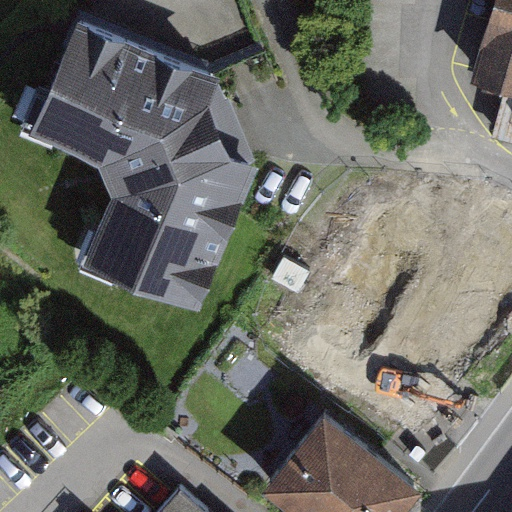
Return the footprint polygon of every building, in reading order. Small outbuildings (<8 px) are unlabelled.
[(511,0),(496,0),(471,87),(507,99),(496,137),(511,141),(511,0)] [(222,78),(78,20),(29,138),(102,167),(114,200),(88,267),(202,311),(257,169),(234,160),(211,106),(222,78)] [(511,198),(506,193),(497,203),(486,194),(463,218),(473,227),(447,255),(403,214),(343,278),(355,289),(295,354),(342,398),(349,391),(403,442),(511,325),(511,198)] [(411,511),(425,494),(325,416),(263,495),(284,511),(411,511)] [(212,511),(182,486),(159,511),(212,511)]
